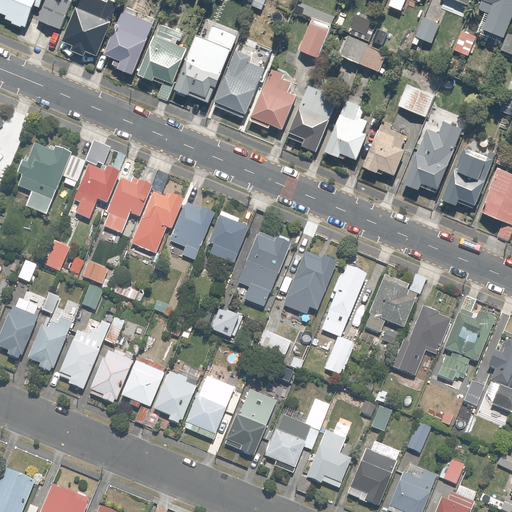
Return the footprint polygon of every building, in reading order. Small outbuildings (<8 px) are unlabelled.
[(0,0),(0,12),(9,16),(7,19),(14,22),(13,24),(23,28),(24,26),(27,28),(37,6),(41,8),(44,0),(0,0)] [(74,2),(68,0),(47,0),(39,20),(62,30),(74,2)] [(84,0),(81,8),(79,7),(64,42),(75,47),(73,51),(87,57),(89,52),(100,57),(114,23),(112,22),(119,7),(116,5),(117,3),(110,0),(109,3),(105,1),(105,0),(84,0)] [(506,39),(511,23),(511,0),(483,0),(484,1),(480,10),(486,13),(478,33),(502,43),(504,38),(506,39)] [(126,12),(125,11),(107,55),(117,59),(115,65),(121,68),(120,69),(135,76),(151,38),(150,38),(156,24),(155,24),(157,19),(128,7),(126,12)] [(441,25),(425,18),(417,37),(433,44),(441,25)] [(333,27),(313,19),(300,51),(320,59),(333,27)] [(353,24),(355,25),(353,31),(366,37),(371,27),(355,20),(353,24)] [(209,40),(200,36),(177,90),(191,96),(193,92),(200,95),(199,99),(211,104),(217,88),(218,88),(240,36),(215,25),(209,40)] [(159,36),(157,36),(141,75),(156,82),(156,81),(164,84),(159,98),(169,102),(177,83),(190,50),(178,44),(179,40),(182,41),(185,34),(181,33),(183,30),(178,28),(177,31),(163,26),(159,36)] [(388,33),(379,29),(373,42),(383,46),(388,33)] [(477,37),(463,32),(455,50),(469,56),(477,37)] [(511,35),(509,34),(502,51),(511,55),(511,35)] [(369,45),(350,37),(341,56),(361,64),(369,46),(369,45)] [(421,40),(416,37),(413,44),(418,46),(421,40)] [(369,46),(361,64),(383,74),(385,70),(382,68),(388,54),(369,46)] [(253,57),(239,51),(217,102),(218,102),(216,106),(246,118),(247,115),(249,115),(267,69),(251,63),(253,57)] [(287,75),(275,70),(269,84),(268,84),(265,92),(264,91),(252,121),(271,129),(273,125),(285,130),(299,96),(290,93),(295,83),(284,79),(287,75)] [(436,96),(409,85),(400,106),(427,118),(436,96)] [(342,99),(311,86),(292,133),(293,133),(291,138),(306,144),(305,147),(319,153),(342,99)] [(363,107),(349,101),(328,152),(346,160),(348,156),(359,161),(370,135),(365,133),(369,121),(362,119),(365,114),(363,107)] [(439,134),(428,129),(404,184),(420,191),(422,184),(438,191),(465,130),(444,121),(439,134)] [(380,169),(397,176),(412,144),(379,129),(362,165),(378,172),(380,169)] [(485,180),(497,153),(467,140),(461,155),(465,157),(459,170),(455,168),(441,199),(458,206),(459,203),(475,210),(487,181),(485,180)] [(92,145),(83,164),(100,172),(109,154),(92,145)] [(69,161),(33,146),(26,163),(22,162),(16,177),(22,179),(18,189),(32,195),(26,209),(44,217),(69,161)] [(509,153),(500,149),(495,162),(504,166),(509,153)] [(511,173),(499,168),(481,213),(503,222),(496,238),(507,242),(511,230),(511,173)] [(104,176),(88,169),(68,212),(88,221),(96,203),(106,207),(121,175),(107,170),(104,176)] [(137,188),(120,181),(105,215),(107,215),(102,227),(121,236),(129,216),(139,220),(152,189),(139,183),(137,188)] [(167,201),(152,194),(129,245),(155,256),(167,229),(171,231),(184,202),(169,196),(167,201)] [(214,215),(186,203),(168,241),(184,249),(181,256),(193,262),(214,215)] [(234,269),(249,230),(237,225),(239,220),(220,213),(207,245),(212,247),(207,259),(234,269)] [(288,246),(256,234),(237,284),(247,287),(242,301),(264,310),(288,246)] [(53,241),(41,265),(59,274),(70,249),(53,241)] [(316,311),(335,263),(320,257),(318,262),(302,256),(282,307),(307,317),(310,309),(316,311)] [(87,261),(80,276),(101,285),(107,270),(87,261)] [(37,268),(24,262),(15,280),(29,287),(37,268)] [(366,278),(346,269),(319,331),(339,339),(366,278)] [(405,333),(419,297),(406,292),(408,286),(384,277),(364,330),(379,335),(383,324),(405,333)] [(103,292),(83,282),(73,303),(93,312),(103,292)] [(59,296),(50,291),(40,311),(50,316),(59,296)] [(5,356),(21,363),(40,321),(26,314),(31,304),(19,299),(15,308),(12,307),(0,334),(0,349),(7,352),(5,356)] [(388,367),(413,377),(424,352),(436,357),(451,320),(422,308),(407,345),(399,341),(388,367)] [(476,363),(495,321),(479,315),(476,322),(457,313),(442,349),(476,363)] [(38,369),(51,375),(68,337),(66,336),(73,320),(61,314),(56,326),(49,323),(46,329),(42,327),(27,359),(40,365),(38,369)] [(165,320),(160,333),(176,340),(182,328),(165,320)] [(102,348),(100,347),(104,340),(115,345),(121,331),(102,321),(96,333),(91,330),(87,339),(78,334),(59,373),(70,379),(67,385),(82,393),(102,348)] [(331,343),(314,335),(310,345),(326,352),(331,343)] [(338,339),(324,370),(339,377),(353,346),(338,339)] [(487,370),(494,372),(489,384),(498,387),(490,406),(511,414),(511,344),(507,342),(501,356),(493,353),(487,370)] [(101,401),(114,407),(134,363),(123,359),(125,355),(114,350),(113,354),(107,352),(89,391),(103,397),(101,401)] [(467,363),(445,353),(435,378),(457,387),(467,363)] [(134,423),(142,427),(168,371),(138,358),(120,398),(129,402),(127,406),(139,412),(134,423)] [(316,367),(292,358),(287,369),(311,379),(316,367)] [(168,372),(152,410),(169,417),(167,422),(180,427),(195,388),(185,384),(187,379),(168,372)] [(234,389),(207,378),(199,398),(195,397),(182,430),(213,442),(234,389)] [(278,397),(271,394),(248,393),(238,417),(235,416),(223,445),(233,452),(231,458),(242,462),(252,458),(278,397)] [(318,414),(323,416),(324,404),(312,400),(303,425),(319,431),(321,427),(314,424),(318,414)] [(378,408),(369,427),(381,433),(390,413),(378,408)] [(311,451),(319,433),(282,418),(277,430),(275,430),(264,457),(293,470),(303,448),(311,451)] [(416,423),(405,448),(418,454),(429,429),(416,423)] [(344,458),(337,454),(343,440),(326,432),(305,478),(320,485),(321,483),(337,490),(348,467),(342,464),(344,458)] [(511,456),(501,452),(495,465),(511,472),(511,456)] [(366,454),(346,495),(375,509),(395,467),(366,454)] [(445,461),(438,477),(455,486),(464,467),(450,460),(449,463),(445,461)] [(24,511),(36,482),(7,470),(0,485),(0,511),(24,511)] [(420,480),(402,472),(385,511),(422,511),(438,477),(423,471),(420,480)] [(446,502),(440,499),(434,511),(469,511),(477,495),(458,486),(454,495),(450,493),(446,502)] [(86,511),(89,506),(87,505),(89,500),(87,499),(88,496),(79,493),(78,495),(75,493),(76,491),(69,489),(68,492),(58,488),(58,489),(53,487),(42,511),(86,511)]
